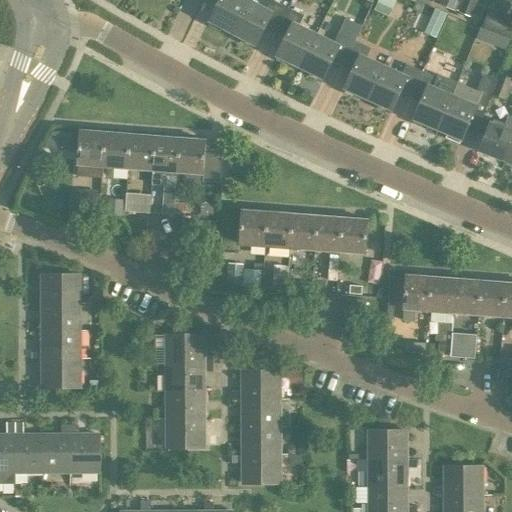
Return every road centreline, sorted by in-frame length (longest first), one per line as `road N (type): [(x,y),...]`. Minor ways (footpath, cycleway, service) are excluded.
road 1 (residential): [(511,423),(376,376),(0,219)]
road 2 (tertiary): [(511,225),(227,100),(99,27),(57,26)]
road 3 (residential): [(0,161),(57,26)]
